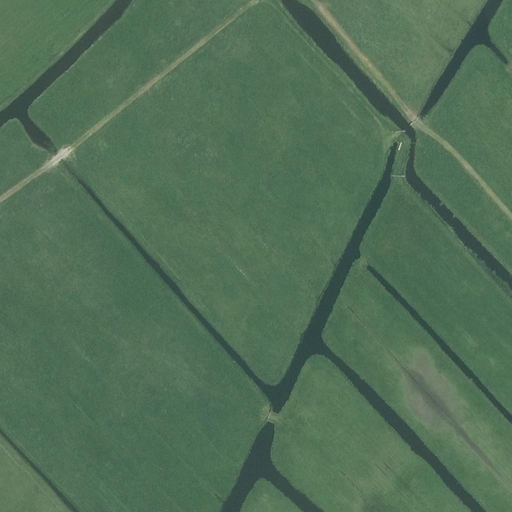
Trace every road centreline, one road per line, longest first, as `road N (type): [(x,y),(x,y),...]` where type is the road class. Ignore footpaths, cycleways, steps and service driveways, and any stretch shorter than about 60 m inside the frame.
road 1 (track): [(0,196),(259,0)]
road 2 (track): [(308,0),(511,222)]
